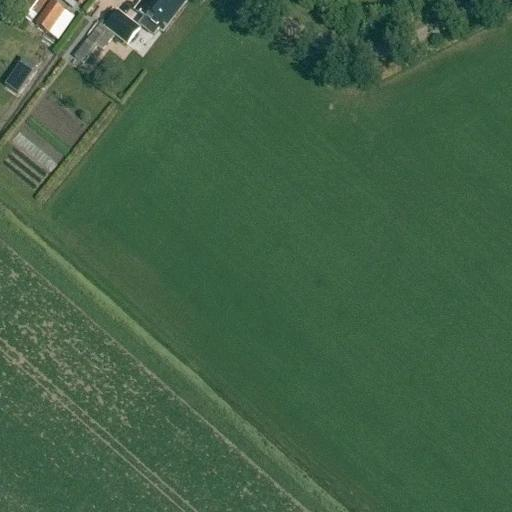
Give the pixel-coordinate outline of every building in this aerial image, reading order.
[(31,27),(48,2),(45,0),(18,0),(17,2),(27,9),(20,19),(31,27)] [(181,10),(175,5),(178,0),(144,0),(136,12),(163,33),(181,10)] [(51,4),(36,27),(50,37),(66,14),(51,4)] [(128,46),(141,30),(118,12),(106,29),(100,25),(74,59),(84,66),(98,48),(104,53),(116,37),(128,46)] [(37,41),(19,67),(32,76),(50,51),(37,41)]
